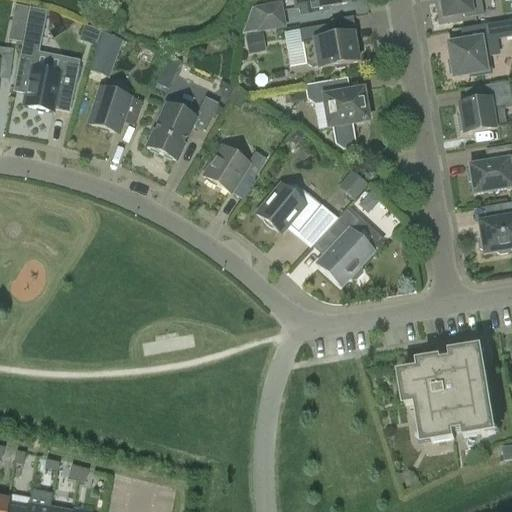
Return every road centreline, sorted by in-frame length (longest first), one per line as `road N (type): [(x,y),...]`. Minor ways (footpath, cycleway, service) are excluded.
road 1 (residential): [(297,318),(174,224),(78,183),(0,167)]
road 2 (residential): [(450,312),(398,0)]
road 3 (residential): [(297,318),(263,446),(270,511)]
road 4 (residential): [(450,312),(323,324),(297,318)]
